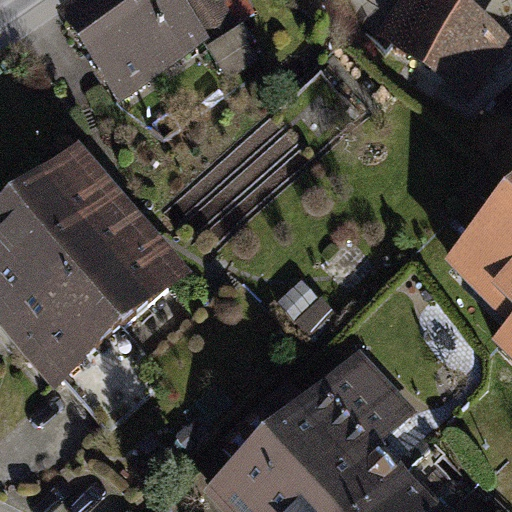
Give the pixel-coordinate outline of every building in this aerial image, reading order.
[(169,0),(84,0),(51,24),(111,110),(202,46),(169,0)] [(189,0),(215,44),(241,29),(224,0),(189,0)] [(501,46),(432,0),(420,0),(391,44),(468,95),(501,46)] [(229,77),(264,65),(253,32),(218,44),(229,77)] [(80,161),(0,231),(0,337),(55,400),(188,284),(80,161)] [(511,212),(452,274),(511,336),(511,338),(498,350),(511,364),(511,212)] [(214,511),(294,511),(401,416),(365,376),(313,423),(291,399),(224,460),(245,484),(214,511)] [(294,511),(375,511),(402,489),(383,468),(419,435),(401,416),(294,511)] [(375,511),(423,511),(402,489),(375,511)]
